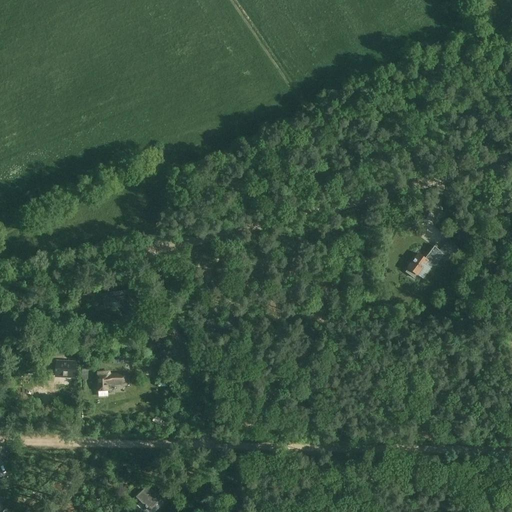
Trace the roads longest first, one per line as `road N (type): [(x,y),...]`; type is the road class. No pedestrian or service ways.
road 1 (track): [(0,281),(511,159)]
road 2 (unclassified): [(511,448),(0,440)]
road 3 (track): [(228,511),(149,248)]
road 4 (unclassified): [(511,134),(456,0)]
